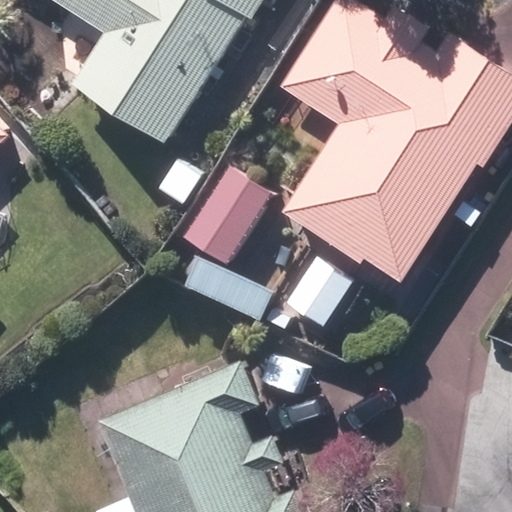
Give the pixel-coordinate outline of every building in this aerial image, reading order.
[(80,84),(169,144),(251,18),(256,21),(269,0),(61,0),(113,33),(80,84)] [(373,254),(410,278),(488,162),(490,164),(511,130),(511,69),(455,32),(442,51),(427,40),(436,27),(401,3),(391,17),(364,0),(339,0),(286,82),(348,123),(292,209),(369,261),(373,254)] [(0,145),(14,132),(0,118),(0,145)] [(163,186),(185,200),(203,171),(181,157),(163,186)] [(188,237),(232,263),(276,191),(232,165),(188,237)] [(214,294),(264,317),(275,293),(225,270),(214,294)] [(186,382),(101,418),(140,511),(310,511),(300,488),(279,496),(267,469),(286,461),(276,434),(257,441),(245,410),(262,403),(243,358),(212,371),(186,382)]
